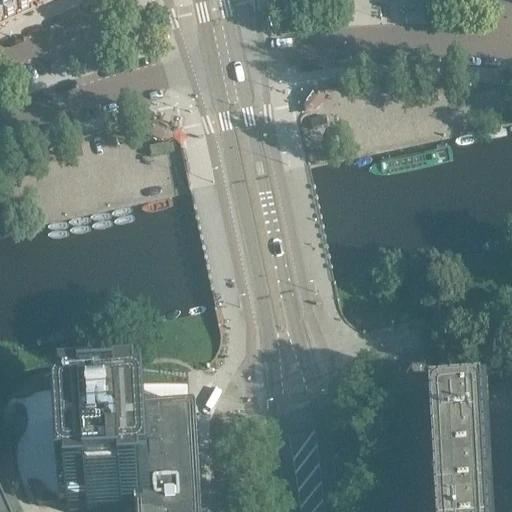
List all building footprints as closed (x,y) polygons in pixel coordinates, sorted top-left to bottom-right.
[(36,8),(32,0),(0,0),(0,19),(3,24),(36,8)] [(53,0),(32,0),(36,8),(53,0)] [(302,11),(300,0),(289,0),(291,13),(302,11)] [(323,105),(324,102),(324,99),(324,98),(324,95),(323,93),(320,93),(317,94),(314,95),(312,97),(310,99),(309,101),(308,103),(306,105),(306,107),(306,108),(306,110),(306,112),(306,114),(306,116),(310,116),(313,115),(315,114),(318,112),(320,110),(321,109),(322,107),(322,106),(323,105)] [(163,129),(161,128),(160,127),(158,127),(156,126),(154,126),(152,126),(150,127),(147,128),(147,130),(147,132),(148,133),(149,135),(150,137),(152,138),(153,140),(155,141),(157,142),(159,143),(161,143),(163,144),(165,144),(168,144),(170,143),(171,143),(171,140),(170,138),(169,136),(168,134),(167,133),(165,130),(163,129)] [(179,165),(174,166),(178,185),(183,184),(179,165)] [(423,397),(428,511),(493,511),(487,393),(423,397)] [(201,511),(196,409),(52,417),(57,511),(201,511)]
